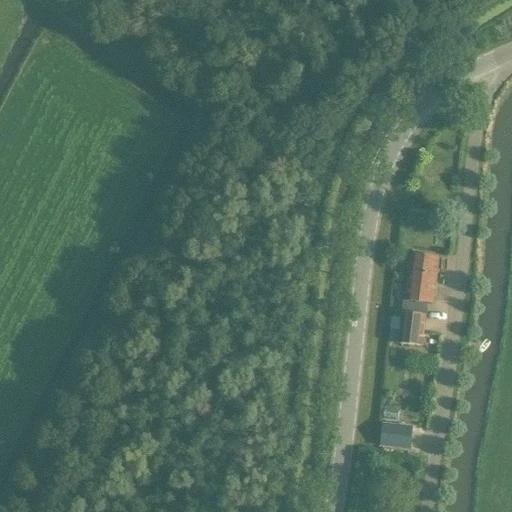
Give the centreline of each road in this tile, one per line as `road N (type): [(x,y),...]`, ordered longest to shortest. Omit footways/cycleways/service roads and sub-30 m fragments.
road 1 (tertiary): [(330,511),(356,251),(378,162),(429,95),(502,56)]
road 2 (unclassified): [(502,56),(474,156),(424,511)]
